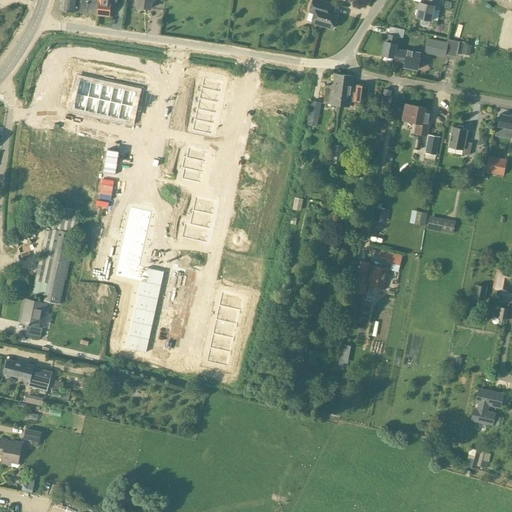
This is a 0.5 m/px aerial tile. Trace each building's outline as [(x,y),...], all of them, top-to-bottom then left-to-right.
[(59,0),(59,9),(76,11),(76,0),(59,0)] [(75,11),(97,14),(98,0),(76,0),(76,11),(75,11)] [(98,0),(97,14),(98,14),(110,16),(110,15),(112,15),(113,10),(116,10),(116,0),(98,0)] [(312,22),(332,28),(337,12),(326,9),(328,2),(319,0),(312,0),(310,11),(314,13),(312,22)] [(416,17),(432,20),(434,8),(439,9),(440,0),(423,0),(423,2),(419,2),(416,17)] [(395,51),(396,48),(397,44),(399,36),(387,34),(386,41),(384,41),(382,55),(393,57),(394,51),(395,51)] [(444,56),(447,43),(428,39),(425,53),(444,56)] [(450,39),(449,61),(457,62),(458,40),(450,39)] [(394,51),(393,57),(392,59),(404,62),(403,66),(417,69),(418,65),(419,65),(422,63),(423,59),(421,56),(419,56),(420,52),(407,49),(407,51),(396,48),(395,51),(394,51)] [(324,103),(339,105),(340,99),(343,99),(344,94),(341,93),(344,74),(335,73),(334,83),(332,83),(331,85),(326,84),(324,103)] [(353,76),(344,74),(341,93),(344,94),(343,99),(340,99),(339,105),(349,106),(350,101),(367,103),(369,86),(355,84),(355,85),(352,85),(353,76)] [(204,77),(201,88),(221,92),(224,81),(204,77)] [(80,79),(76,94),(88,96),(91,82),(80,79)] [(91,82),(88,96),(99,99),(103,84),(91,82)] [(103,84),(99,99),(111,101),(114,87),(103,84)] [(114,87),(111,101),(122,104),(125,89),(114,87)] [(201,88),(199,98),(219,103),(221,92),(201,88)] [(125,89),(122,104),(133,106),(136,92),(125,89)] [(76,94),(73,109),(85,111),(88,96),(76,94)] [(88,96),(85,111),(96,114),(99,99),(88,96)] [(217,113),(219,103),(199,98),(197,109),(217,113)] [(99,99),(96,114),(107,116),(111,101),(99,99)] [(307,124),(317,126),(321,102),(312,100),(307,124)] [(111,101),(107,116),(118,118),(122,104),(111,101)] [(122,104),(118,118),(130,121),(133,106),(122,104)] [(408,124),(416,126),(415,132),(435,136),(436,126),(430,125),(432,118),(424,117),(426,107),(412,105),(408,124)] [(214,124),(217,113),(197,109),(194,119),(214,124)] [(511,135),(511,115),(500,113),(497,126),(506,127),(504,134),(511,136),(511,135)] [(214,124),(194,119),(192,130),(212,135),(214,124)] [(451,126),(447,146),(463,149),(463,153),(470,154),(472,142),(465,140),(467,129),(451,126)] [(42,134),(38,152),(55,156),(53,164),(67,167),(70,157),(65,156),(68,143),(73,144),(74,136),(65,134),(63,139),(42,134)] [(425,153),(436,155),(440,137),(429,135),(425,153)] [(112,150),(118,151),(124,153),(126,143),(108,139),(106,149),(112,150)] [(189,146),(186,157),(206,162),(208,151),(189,146)] [(296,155),(295,155),(285,153),(284,161),(294,163),(296,155)] [(261,156),(262,156),(260,164),(256,163),(255,167),(254,167),(252,177),(257,178),(256,181),(257,181),(266,182),(265,183),(266,184),(267,181),(274,182),(277,169),(280,170),(282,160),(261,155),(261,156)] [(507,158),(488,155),(485,171),(504,175),(507,158)] [(186,157),(184,168),(204,172),(206,162),(186,157)] [(472,167),(471,174),(483,176),(485,170),(472,167)] [(201,183),(204,172),(184,168),(181,179),(201,183)] [(193,210),(214,215),(217,200),(196,195),(193,210)] [(35,211),(33,219),(44,221),(44,222),(61,225),(61,226),(62,226),(66,206),(65,206),(37,200),(36,202),(35,208),(34,211),(35,211)] [(116,274),(116,276),(137,280),(137,279),(137,280),(138,280),(141,280),(127,343),(126,348),(147,353),(148,345),(149,340),(151,332),(152,326),(154,318),(155,313),(157,305),(158,299),(160,291),(161,286),(163,278),(164,272),(165,271),(144,266),(144,267),(143,267),(143,266),(143,267),(140,266),(151,216),(152,211),(131,207),(129,215),(128,220),(126,228),(125,234),(123,242),(122,247),(120,255),(119,260),(117,269),(116,274)] [(376,220),(388,221),(389,208),(377,207),(376,220)] [(214,215),(193,210),(189,224),(211,229),(214,215)] [(427,213),(416,211),(414,223),(424,225),(427,213)] [(457,220),(432,216),(430,228),(455,232),(457,220)] [(211,229),(189,224),(186,239),(208,243),(211,229)] [(30,264),(30,265),(48,269),(48,268),(51,253),(56,254),(56,253),(58,242),(40,238),(41,239),(39,244),(35,243),(31,264),(30,264)] [(386,262),(400,265),(402,256),(389,252),(388,253),(381,251),(380,257),(387,259),(386,262)] [(365,293),(366,285),(370,265),(371,263),(361,261),(357,283),(355,291),(365,293)] [(390,269),(370,265),(366,285),(386,289),(390,269)] [(511,281),(511,280),(511,272),(497,269),(494,288),(509,291),(511,281)] [(473,298),(484,300),(487,286),(476,284),(473,298)] [(222,291),(219,305),(240,310),(243,295),(222,291)] [(42,311),(45,311),(47,303),(26,298),(21,322),(28,324),(26,334),(40,337),(43,327),(39,326),(42,311)] [(237,324),(240,310),(219,305),(216,319),(237,324)] [(500,306),(498,317),(506,319),(508,308),(500,306)] [(357,330),(361,312),(348,309),(344,327),(357,330)] [(237,324),(216,319),(213,333),(234,338),(237,324)] [(213,333),(210,347),(231,352),(234,338),(213,333)] [(348,363),(351,346),(343,344),(340,362),(348,363)] [(228,367),(231,352),(210,347),(206,362),(228,367)] [(29,385),(47,390),(52,371),(34,366),(34,365),(7,358),(4,373),(30,379),(29,385)] [(107,375),(104,389),(123,393),(126,379),(107,375)] [(493,425),(496,413),(487,411),(489,404),(500,407),(503,393),(479,388),(476,401),(479,402),(477,409),(475,408),(472,420),(493,425)] [(26,393),(24,401),(42,405),(44,397),(26,393)] [(494,425),(502,427),(504,417),(497,415),(494,425)] [(42,432),(27,429),(25,439),(40,442),(42,432)] [(17,462),(21,442),(13,441),(13,442),(6,441),(6,439),(0,438),(0,454),(2,455),(0,462),(11,464),(12,461),(17,462)] [(487,468),(489,460),(483,458),(484,455),(480,453),(481,451),(474,449),(475,448),(470,447),(465,464),(476,468),(477,465),(487,468)]
